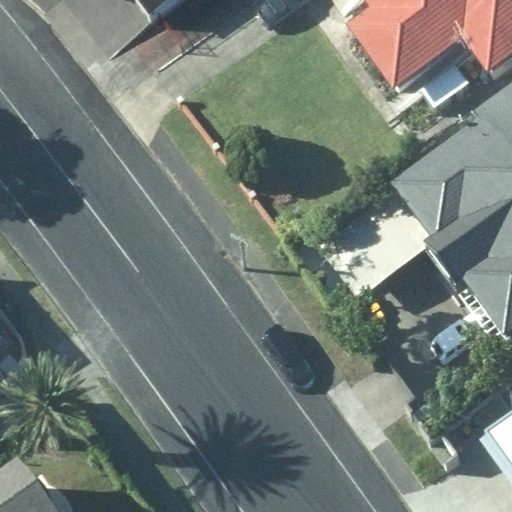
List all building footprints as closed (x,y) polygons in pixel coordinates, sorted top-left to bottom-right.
[(123,0),(152,34),(195,0),(123,0)] [(511,0),(358,0),(377,28),(353,44),(397,110),(469,62),(493,100),(511,87),(511,0)] [(511,367),(511,118),(394,201),(511,367)] [(511,437),(496,449),(511,471),(511,437)] [(45,511),(27,485),(0,504),(0,511),(45,511)]
